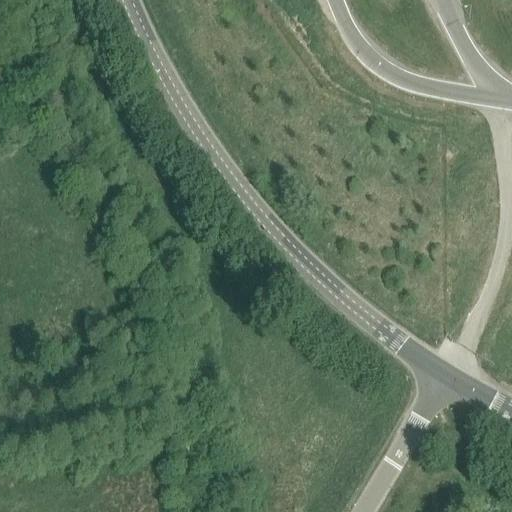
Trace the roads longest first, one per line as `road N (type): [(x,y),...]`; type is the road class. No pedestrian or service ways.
road 1 (tertiary): [(445,374),(298,259),(249,203),(178,102),(126,0)]
road 2 (unclassified): [(363,511),(445,374)]
